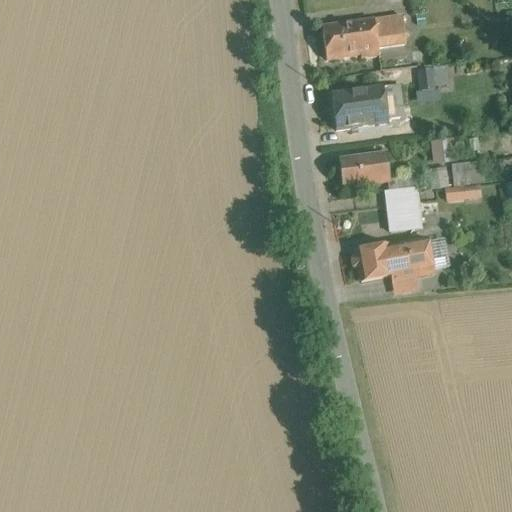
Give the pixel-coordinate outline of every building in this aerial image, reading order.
[(402,18),(322,29),(326,63),(360,58),(361,61),(379,58),(378,50),(406,46),(402,18)] [(433,72),(416,74),(419,93),(436,91),(433,72)] [(399,87),(331,97),(336,133),(388,125),(387,122),(404,119),(399,87)] [(431,164),(455,163),(454,139),(430,140),(431,164)] [(385,156),(340,162),(344,191),(386,185),(388,185),(388,183),(385,156)] [(511,165),(499,168),(500,183),(511,181),(511,165)] [(451,169),(453,189),(484,186),(483,172),(471,173),(471,167),(451,169)] [(386,185),(387,195),(417,191),(416,179),(388,183),(388,185),(386,185)] [(471,189),(445,192),(447,203),(472,201),(471,189)] [(387,208),(419,204),(417,191),(387,195),(386,195),(387,208)] [(419,204),(387,208),(390,235),(422,231),(419,204)] [(388,249),(391,279),(392,283),(436,276),(429,240),(388,249)] [(391,279),(388,249),(388,248),(355,254),(355,259),(352,262),(354,269),(358,271),(360,284),(391,279)]
